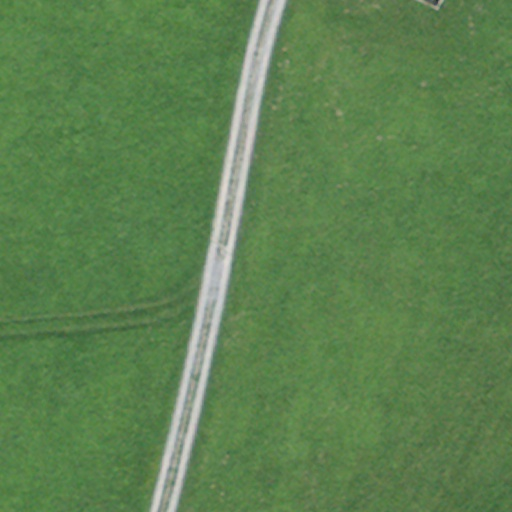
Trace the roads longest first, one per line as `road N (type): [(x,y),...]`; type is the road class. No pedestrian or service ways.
road 1 (track): [(271,0),(161,511)]
road 2 (track): [(209,312),(0,327)]
